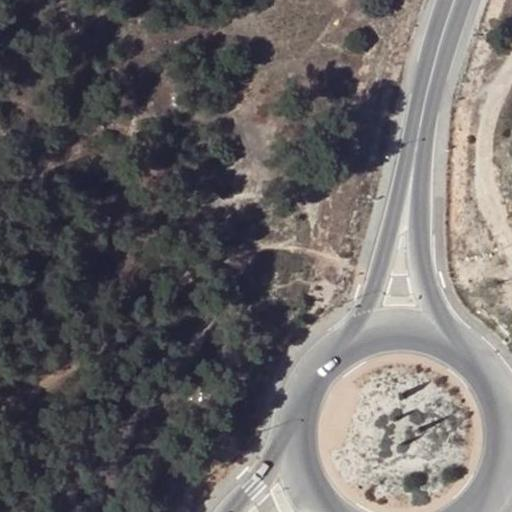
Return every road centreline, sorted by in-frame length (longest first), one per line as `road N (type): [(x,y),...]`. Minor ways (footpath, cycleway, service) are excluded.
road 1 (secondary): [(451,339),(427,283),(420,237),(421,113)]
road 2 (secondary): [(421,113),(364,326)]
road 3 (track): [(511,253),(486,199),(482,161),(489,110),(511,71)]
road 4 (secondary): [(364,326),(314,361),(296,394),(292,441)]
